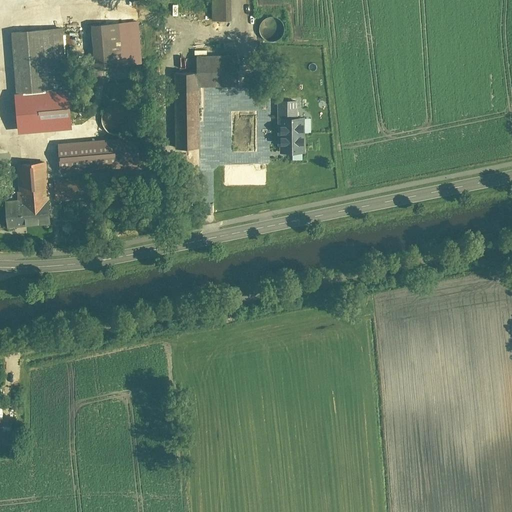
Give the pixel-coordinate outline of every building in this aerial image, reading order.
[(226,20),(226,0),(207,0),(208,20),(226,20)] [(120,19),(87,21),(91,62),(124,60),(120,19)] [(56,27),(9,30),(13,102),(61,98),(56,27)] [(194,53),(195,84),(233,83),(232,52),(194,53)] [(270,100),(273,151),(289,151),(286,100),(270,100)] [(257,104),(231,104),(231,146),(257,146),(257,104)] [(86,139),(63,140),(64,160),(88,159),(86,139)] [(251,149),(223,149),(224,181),(251,181),(251,149)] [(289,151),(273,151),(274,171),(303,169),(302,150),(289,151)] [(12,198),(42,196),(39,161),(9,163),(12,198)] [(77,176),(49,178),(51,199),(79,196),(77,176)] [(12,198),(0,199),(3,226),(45,222),(42,196),(12,198)]
